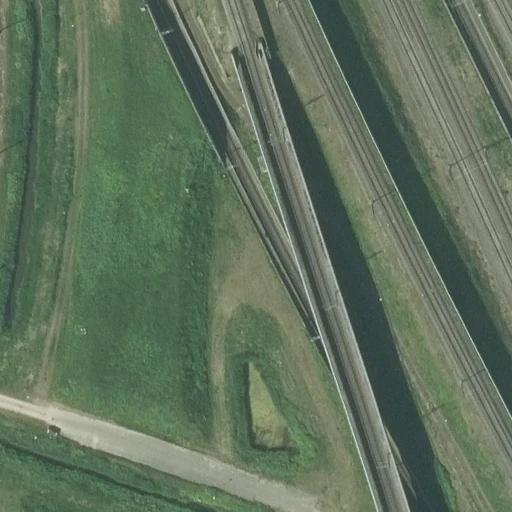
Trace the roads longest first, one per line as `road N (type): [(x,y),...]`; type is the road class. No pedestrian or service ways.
road 1 (track): [(486,511),(294,161),(226,91),(184,0)]
road 2 (track): [(80,0),(75,204),(36,413)]
